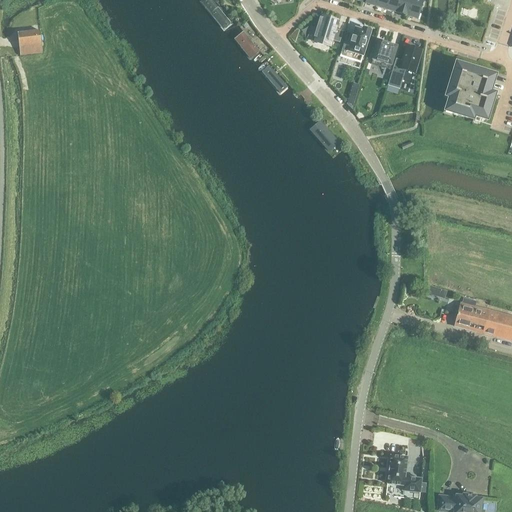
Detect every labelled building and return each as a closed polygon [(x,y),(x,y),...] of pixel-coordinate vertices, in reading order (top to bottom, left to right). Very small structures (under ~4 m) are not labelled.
[(211,0),(199,0),(198,1),(223,32),(232,24),(211,0)] [(388,0),(377,0),(376,7),(386,10),(388,0)] [(395,13),(399,0),(388,0),(386,10),(395,13)] [(399,0),(395,13),(406,17),(406,16),(411,0),(399,0)] [(424,1),(421,0),(411,0),(406,16),(418,20),(424,1)] [(339,21),(321,16),(313,41),(331,46),(333,41),(336,30),(339,21)] [(344,45),(340,57),(347,59),(362,64),(364,57),(373,30),(364,27),(363,29),(356,27),(350,47),(344,45)] [(244,30),(232,38),(250,61),(261,53),(244,30)] [(336,30),(333,41),(339,44),(343,32),(336,30)] [(42,54),(40,31),(18,34),(20,56),(42,54)] [(390,70),(397,48),(390,45),(385,44),(378,42),(371,65),(390,70)] [(396,59),(387,86),(399,90),(405,71),(414,74),(415,72),(421,51),(417,50),(407,47),(403,61),(396,59)] [(453,111),(452,114),(473,121),(474,118),(487,122),(496,94),(488,92),(490,87),(492,88),(496,76),(459,65),(457,72),(454,71),(448,91),(451,92),(446,109),(453,111)] [(268,66),(260,73),(280,96),(288,88),(268,66)] [(348,105),(351,108),(353,110),(357,97),(351,96),(348,104),(348,105)] [(319,119),(306,130),(333,160),(345,148),(319,119)] [(430,288),(428,295),(437,298),(440,291),(430,288)] [(461,304),(456,324),(468,327),(467,331),(511,342),(511,317),(475,308),(476,303),(464,300),(462,305),(461,304)] [(404,478),(406,456),(399,455),(398,458),(388,457),(384,487),(386,487),(385,498),(418,501),(421,480),(404,478)] [(440,497),(438,511),(446,511),(450,511),(451,511),(479,511),(481,500),(474,499),(475,497),(464,496),(464,498),(457,497),(456,500),(452,500),(452,498),(440,497)]
